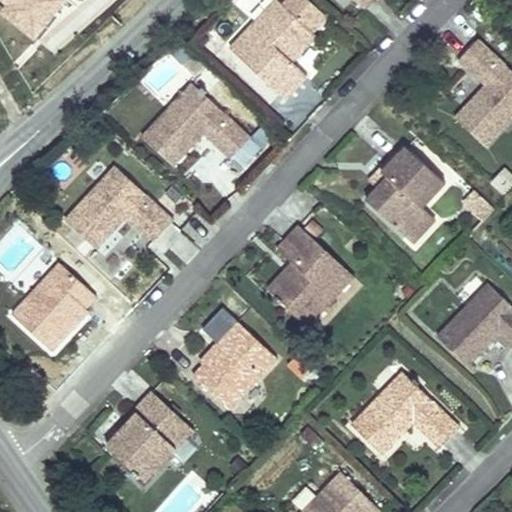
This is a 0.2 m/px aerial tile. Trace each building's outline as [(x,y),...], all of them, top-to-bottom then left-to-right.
[(325,20),(303,0),(284,0),(281,4),(260,26),(254,21),(229,48),(285,99),(307,76),(292,62),(315,36),(313,34),(325,20)] [(281,4),(276,0),(273,0),(254,21),(260,26),(281,4)] [(332,13),(317,0),(303,0),(325,20),(332,13)] [(354,0),(364,9),(372,0),(354,0)] [(487,148),(511,120),(511,71),(478,41),(458,61),(485,86),(455,118),(487,148)] [(191,83),(142,138),(173,167),(203,134),(230,159),(250,138),(191,83)] [(370,180),(378,188),(388,177),(382,172),(406,147),(403,144),(370,180)] [(378,188),(367,200),(398,228),(420,205),(415,200),(437,175),(406,147),(382,172),(388,177),(378,188)] [(115,167),(65,220),(97,250),(127,217),(154,242),(174,221),(115,167)] [(511,181),(506,176),(494,189),(505,198),(511,190),(511,181)] [(420,205),(398,228),(415,243),(436,220),(420,205)] [(277,249),(292,263),(267,289),(277,298),(275,301),(280,305),(282,303),(302,321),(323,299),(329,305),(354,277),(299,226),(277,249)] [(97,298),(58,263),(11,316),(53,354),(73,331),(70,329),(86,311),(97,298)] [(511,306),(488,284),(438,337),(469,367),(499,335),(511,346),(511,306)] [(323,299),(302,321),(308,327),(329,305),(323,299)] [(89,314),(86,311),(70,329),(73,331),(89,314)] [(237,322),(217,344),(220,347),(204,365),(193,376),(230,410),(277,359),(237,322)] [(217,344),(200,362),(204,365),(220,347),(217,344)] [(402,372),(351,425),(382,455),(413,423),(440,449),(459,428),(417,386),(419,384),(414,379),(411,381),(402,372)] [(136,414),(124,428),(107,446),(135,473),(133,475),(138,480),(140,478),(146,483),(193,431),(151,392),(133,411),(136,414)] [(136,414),(133,411),(121,425),(124,428),(136,414)] [(378,511),(380,511),(341,473),(302,511),(378,511)]
